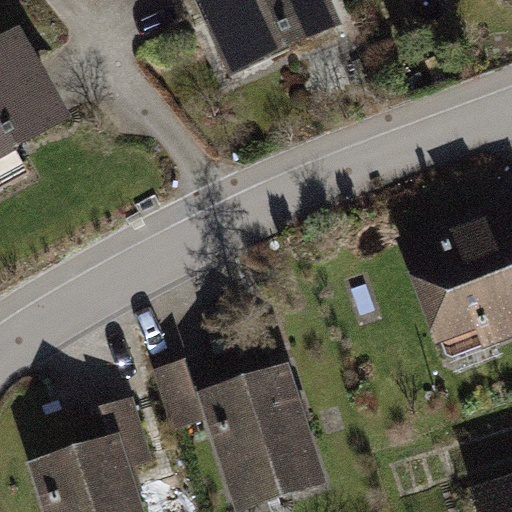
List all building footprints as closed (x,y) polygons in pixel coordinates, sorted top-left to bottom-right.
[(324,0),(189,0),(231,95),(345,46),(324,0)] [(0,38),(0,152),(67,119),(21,28),(0,38)] [(511,197),(398,237),(442,361),(511,336),(511,197)] [(194,373),(157,385),(175,443),(207,433),(231,511),(296,511),(331,501),(293,380),(205,408),(194,373)] [(38,478),(48,511),(143,511),(134,481),(154,475),(135,411),(106,419),(116,455),(38,478)] [(511,511),(511,474),(471,487),(478,511),(511,511)]
